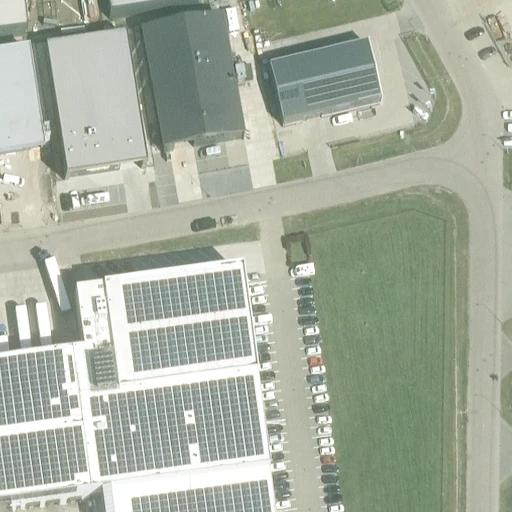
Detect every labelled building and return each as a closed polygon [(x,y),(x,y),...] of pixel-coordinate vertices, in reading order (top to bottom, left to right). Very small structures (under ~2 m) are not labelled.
[(0,0),(0,39),(26,36),(21,0),(0,0)] [(104,0),(108,20),(197,5),(195,0),(104,0)] [(220,19),(140,34),(162,153),(242,139),(220,19)] [(67,179),(139,168),(140,170),(144,169),(125,39),(44,51),(63,181),(68,181),(67,179)] [(282,128),(378,105),(364,46),(268,69),(282,128)] [(27,53),(0,57),(0,155),(42,149),(27,53)] [(0,511),(9,511),(108,498),(109,511),(272,511),(240,276),(101,295),(101,296),(73,300),(81,359),(80,359),(0,369),(0,511)]
